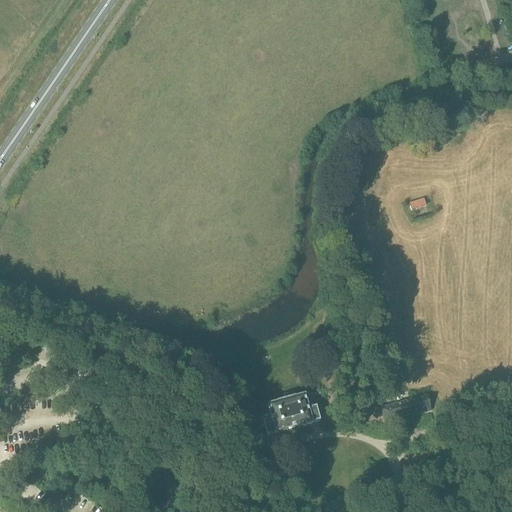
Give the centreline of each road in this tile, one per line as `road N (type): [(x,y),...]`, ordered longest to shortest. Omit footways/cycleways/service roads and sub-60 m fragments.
road 1 (track): [(511,415),(410,438),(267,439),(248,430)]
road 2 (primary): [(0,159),(109,0)]
